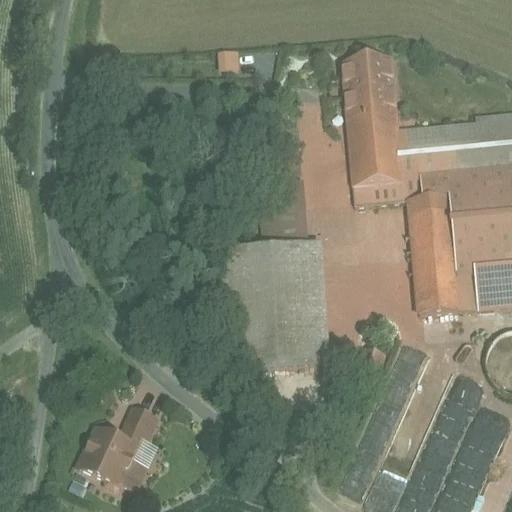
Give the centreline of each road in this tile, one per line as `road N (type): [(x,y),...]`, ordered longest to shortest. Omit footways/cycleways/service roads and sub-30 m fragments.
road 1 (unclassified): [(60,253),(164,382),(334,511)]
road 2 (unclassified): [(60,253),(50,163),(66,0)]
road 3 (unclassified): [(27,511),(55,317)]
